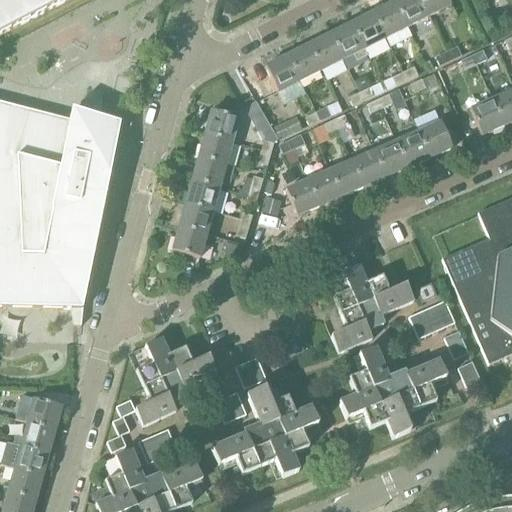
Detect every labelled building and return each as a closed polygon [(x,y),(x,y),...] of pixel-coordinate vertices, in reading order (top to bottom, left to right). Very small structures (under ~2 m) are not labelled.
[(0,0),(0,36),(69,0),(0,0)] [(399,0),(393,3),(406,29),(427,18),(418,0),(399,0)] [(446,0),(418,0),(428,18),(450,7),(446,0)] [(393,3),(371,14),(384,40),(406,29),(393,3)] [(350,25),(363,51),(384,40),(371,14),(350,25)] [(329,36),(342,61),(352,56),(355,64),(367,58),(363,51),(350,25),(329,36)] [(329,36),(307,46),(320,72),(342,61),(329,36)] [(286,57),(299,83),(320,72),(307,46),(286,57)] [(445,54),(449,63),(460,58),(456,49),(445,54)] [(471,57),(476,67),(486,62),(482,52),(471,57)] [(439,68),(449,63),(445,54),(434,59),(439,68)] [(277,94),(299,83),(286,57),(264,68),(277,94)] [(471,57),(460,62),(464,72),(476,67),(471,57)] [(402,74),(406,84),(417,78),(413,69),(402,74)] [(395,89),(406,84),(402,74),(391,79),(395,89)] [(420,82),(409,87),(413,96),(424,91),(420,82)] [(68,121),(0,103),(0,309),(70,310),(73,327),(81,327),(83,300),(119,125),(99,119),(102,92),(87,89),(82,114),(71,111),(68,121)] [(369,90),(358,95),(363,104),(374,99),(369,90)] [(511,91),(492,101),(503,127),(511,123),(511,91)] [(398,92),(377,102),(381,111),(402,101),(398,92)] [(363,104),(358,95),(347,100),(352,109),(363,104)] [(481,137),(503,127),(492,101),(470,110),(481,137)] [(381,111),(377,102),(365,107),(370,117),(381,111)] [(326,109),(315,115),(319,124),(330,119),(326,109)] [(210,112),(203,136),(231,144),(238,120),(210,112)] [(319,124),(315,115),(304,120),(308,129),(319,124)] [(343,117),(332,122),(336,131),(347,126),(343,117)] [(284,125),(290,137),(301,132),(296,119),(284,125)] [(336,131),(332,122),(321,127),(325,136),(336,131)] [(440,123),(418,133),(429,160),(452,150),(440,123)] [(278,143),(290,137),(284,125),(272,130),(278,143)] [(395,143),(407,170),(429,160),(417,133),(395,143)] [(203,136),(197,160),(225,167),(231,144),(203,136)] [(299,138),(288,143),(293,152),(304,147),(299,138)] [(260,154),(270,157),(273,145),(263,142),(260,154)] [(293,152),(288,143),(278,148),(282,157),(293,152)] [(395,143),(373,153),(385,179),(407,170),(395,143)] [(373,153),(351,162),(363,189),(385,179),(373,153)] [(266,168),(270,157),(260,154),(256,166),(266,168)] [(191,183),(219,190),(222,179),(230,181),(233,169),(225,167),(197,160),(191,183)] [(329,172),(341,198),(363,189),(351,162),(329,172)] [(329,172),(307,181),(319,208),(341,198),(329,172)] [(249,190),(259,193),(262,181),(253,179),(249,190)] [(297,218),(319,208),(307,181),(285,191),(297,218)] [(191,183),(184,206),(212,214),(219,190),(191,183)] [(255,205),(259,193),(249,190),(246,202),(255,205)] [(511,199),(478,214),(489,241),(442,261),(487,367),(511,355),(511,199)] [(184,206),(178,229),(206,237),(212,214),(184,206)] [(243,214),(239,226),(249,228),(252,217),(243,214)] [(245,240),(249,228),(239,226),(236,237),(245,240)] [(200,260),(206,237),(178,229),(172,252),(200,260)] [(222,253),(234,257),(237,247),(225,244),(222,253)] [(381,318),(414,304),(406,287),(390,294),(383,278),(367,285),(359,268),(342,275),(349,292),(333,299),(347,331),(331,338),(338,356),(372,341),(368,333),(384,326),(381,318)] [(421,304),(435,299),(430,286),(416,292),(421,304)] [(437,306),(442,317),(449,314),(444,303),(437,306)] [(442,317),(437,306),(430,309),(435,320),(442,317)] [(427,324),(435,320),(430,309),(422,313),(427,324)] [(420,327),(427,324),(422,313),(415,316),(420,327)] [(454,325),(449,314),(442,317),(447,328),(454,325)] [(408,319),(413,330),(420,327),(415,316),(408,319)] [(435,320),(440,331),(447,328),(442,317),(435,320)] [(440,331),(435,320),(427,324),(432,335),(440,331)] [(432,335),(427,324),(420,327),(425,338),(432,335)] [(425,338),(420,327),(413,330),(418,341),(425,338)] [(455,347),(463,344),(458,333),(450,336),(455,347)] [(448,350),(455,347),(450,336),(443,340),(448,350)] [(185,389),(217,374),(209,356),(193,364),(185,348),(169,356),(162,339),(145,347),(152,364),(136,371),(151,403),(135,411),(143,428),(176,412),(172,404),(188,396),(185,389)] [(468,355),(463,344),(455,347),(460,358),(468,355)] [(460,358),(455,347),(448,350),(453,361),(460,358)] [(429,386),(445,379),(438,362),(405,376),(404,373),(387,379),(375,350),(358,357),(365,373),(348,380),(355,397),(338,404),(346,421),(362,414),(369,431),(385,424),(392,440),(409,433),(402,416),(435,403),(429,386)] [(249,364),(253,375),(260,372),(256,361),(249,364)] [(471,363),(464,366),(469,377),(476,374),(471,363)] [(241,367),(246,378),(253,375),(249,364),(241,367)] [(457,370),(462,381),(469,377),(464,366),(457,370)] [(239,381),(246,378),(241,367),(234,370),(239,381)] [(260,372),(253,375),(258,386),(265,383),(260,372)] [(476,374),(469,377),(474,388),(481,385),(476,374)] [(253,375),(246,378),(250,389),(258,386),(253,375)] [(469,377),(462,381),(466,391),(473,388),(474,388),(469,377)] [(250,389),(246,378),(239,381),(243,392),(250,389)] [(301,432),(317,425),(310,408),(294,415),(287,398),(271,405),(264,389),(247,396),(259,426),(243,432),(244,436),(211,449),(218,467),(234,460),(241,476),(274,463),(280,479),(298,472),(291,455),(308,449),(301,432)] [(228,399),(233,410),(240,407),(235,396),(228,399)] [(221,402),(225,413),(233,410),(228,399),(221,402)] [(31,409),(27,424),(31,425),(55,432),(61,409),(33,401),(31,409)] [(218,416),(225,413),(221,402),(214,405),(218,416)] [(129,403),(122,406),(127,417),(134,414),(129,403)] [(120,421),(122,419),(127,417),(122,406),(115,410),(120,421)] [(240,407),(233,410),(237,421),(244,418),(240,407)] [(233,410),(225,413),(230,424),(237,421),(233,410)] [(230,424),(225,413),(218,416),(223,427),(230,424)] [(122,419),(120,421),(111,425),(114,432),(125,427),(122,419)] [(12,446),(20,448),(31,451),(48,456),(55,432),(31,425),(27,424),(23,439),(14,436),(12,446)] [(117,439),(120,438),(129,434),(125,427),(114,432),(117,439)] [(159,436),(164,447),(171,444),(166,432),(159,436)] [(152,439),(156,450),(164,447),(159,436),(152,439)] [(120,438),(117,439),(113,441),(118,452),(125,449),(120,438)] [(145,442),(149,453),(156,450),(152,439),(145,442)] [(118,452),(113,441),(106,445),(111,456),(118,452)] [(142,456),(149,453),(145,442),(137,445),(142,456)] [(171,444),(164,447),(168,458),(176,455),(171,444)] [(164,447),(156,450),(161,461),(168,458),(164,447)] [(31,476),(42,479),(48,456),(31,451),(20,448),(14,471),(31,476)] [(156,450),(149,453),(154,464),(161,461),(156,450)] [(185,488),(202,481),(194,464),(162,477),(160,474),(144,481),(132,451),(115,459),(121,475),(105,482),(111,498),(95,505),(97,511),(173,511),(192,504),(185,488)] [(154,464),(149,453),(142,456),(147,467),(154,464)] [(31,501),(35,502),(42,479),(31,476),(14,471),(7,494),(31,501)] [(7,494),(2,511),(32,511),(35,502),(31,501),(7,494)] [(511,511),(511,497),(508,499),(504,500),(496,501),(488,503),(487,499),(475,507),(468,510),(464,511),(511,511)]
